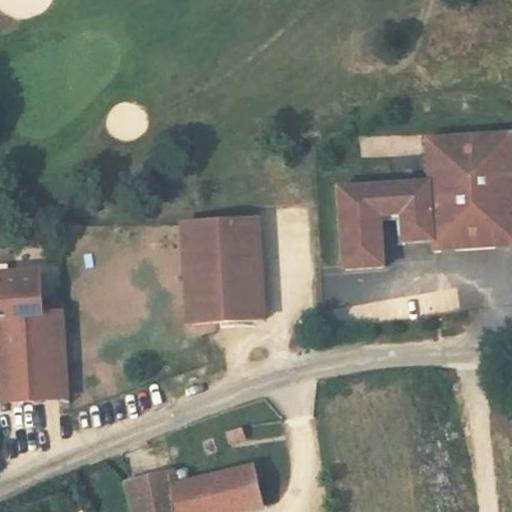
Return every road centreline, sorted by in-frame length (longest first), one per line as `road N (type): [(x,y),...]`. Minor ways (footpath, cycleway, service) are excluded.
road 1 (unclassified): [(511,351),(384,357),(296,372),(0,491)]
road 2 (unknown): [(296,372),(300,446),(288,511)]
